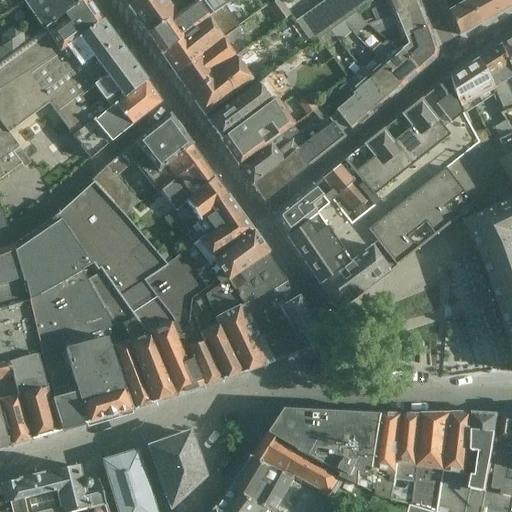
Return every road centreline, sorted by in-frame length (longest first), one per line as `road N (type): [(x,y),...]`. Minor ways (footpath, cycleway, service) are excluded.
road 1 (residential): [(175,101),(258,218),(453,58)]
road 2 (residential): [(0,239),(57,202),(175,101)]
road 3 (residential): [(104,0),(175,101)]
